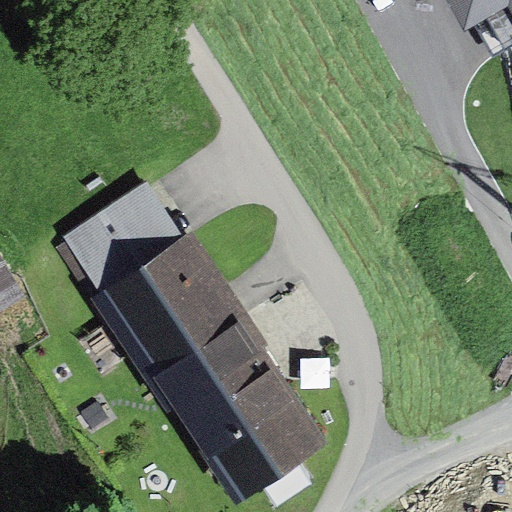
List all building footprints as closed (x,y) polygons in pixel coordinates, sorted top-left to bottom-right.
[(511,0),(451,0),(466,26),(510,0),(511,0)] [(105,303),(188,246),(149,186),(64,241),(105,303)] [(105,303),(97,308),(238,511),(243,511),(328,453),(262,357),(268,353),(191,242),(188,246),(105,303)] [(0,254),(0,312),(26,297),(0,254)] [(99,404),(82,414),(91,428),(108,419),(99,404)]
